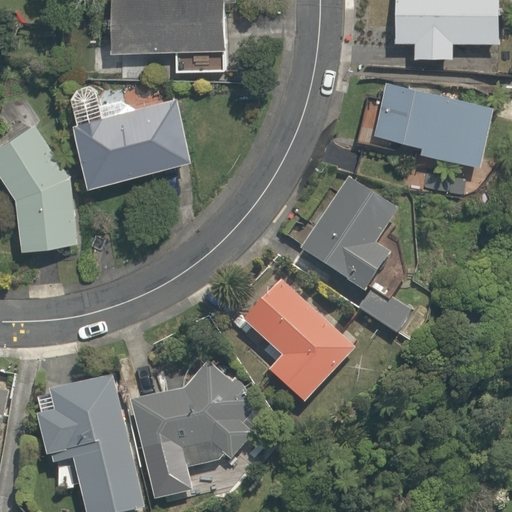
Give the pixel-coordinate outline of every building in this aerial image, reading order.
[(216,0),(106,0),(110,51),(220,45),(216,0)] [(410,53),(449,52),(449,36),(493,36),(492,0),(389,0),(390,37),(409,37),(410,53)] [(384,79),(373,132),(418,141),(416,149),(477,161),(489,100),(384,79)] [(174,96),(76,122),(90,177),(188,151),(174,96)] [(11,234),(17,243),(71,235),(70,187),(29,117),(0,133),(0,180),(9,195),(11,234)] [(370,237),(392,213),(355,180),(300,243),(356,292),(390,254),(370,237)] [(277,354),(262,372),(301,405),(353,343),(270,275),(234,319),(277,354)] [(406,318),(367,290),(352,310),(391,338),(406,318)] [(249,398),(203,360),(176,392),(130,403),(148,469),(186,459),(182,446),(201,440),(227,461),(247,440),(238,417),(249,400),(249,398)] [(51,410),(36,414),(47,463),(69,457),(81,511),(107,511),(139,505),(108,371),(45,386),(51,410)]
